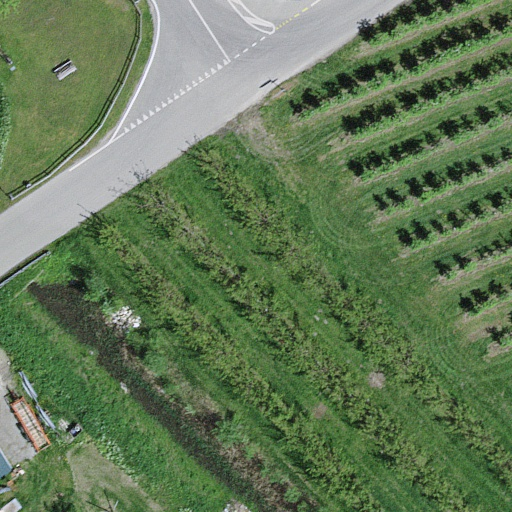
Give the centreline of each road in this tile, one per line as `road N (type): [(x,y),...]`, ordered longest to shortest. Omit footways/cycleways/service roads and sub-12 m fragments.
road 1 (unclassified): [(0,248),(240,81)]
road 2 (residential): [(240,81),(359,0)]
